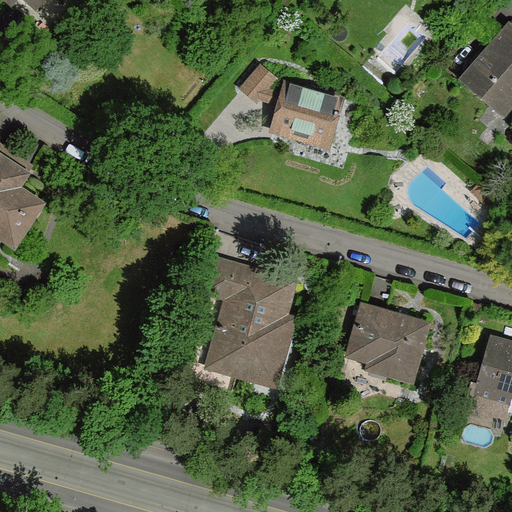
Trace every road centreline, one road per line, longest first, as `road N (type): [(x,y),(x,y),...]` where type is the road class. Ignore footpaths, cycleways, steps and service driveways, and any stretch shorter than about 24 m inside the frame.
road 1 (residential): [(511,293),(182,194),(105,161),(0,96)]
road 2 (primary): [(315,511),(0,421)]
road 3 (primary): [(0,478),(119,511)]
